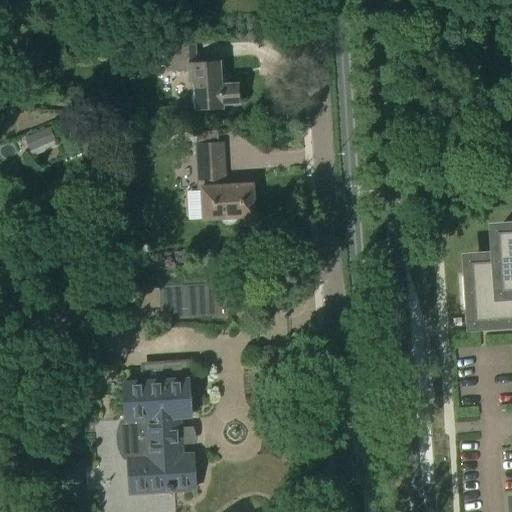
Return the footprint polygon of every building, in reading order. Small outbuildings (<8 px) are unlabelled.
[(132,0),(124,0),(104,15),(115,31),(141,12),(132,0)] [(194,44),(168,45),(169,72),(189,70),(189,81),(193,81),(195,108),(222,107),(221,104),(237,103),(237,98),(239,98),(238,87),(236,87),(236,83),(220,84),(219,62),(195,63),(194,44)] [(0,67),(0,87),(11,83),(3,66),(0,67)] [(49,126),(24,137),(32,156),(58,145),(49,126)] [(218,130),(194,132),(197,188),(201,188),(202,219),(254,216),(253,183),(225,185),(223,142),(219,142),(218,130)] [(88,167),(56,180),(64,199),(67,198),(68,202),(79,197),(78,194),(96,186),(88,167)] [(471,277),(461,277),(463,307),(473,307),(474,322),(511,319),(511,229),(496,230),(498,259),(470,261),(471,277)] [(69,258),(61,259),(63,272),(87,269),(85,247),(68,249),(69,258)] [(439,356),(431,357),(432,374),(440,373),(439,356)] [(116,436),(116,438),(116,441),(117,445),(118,449),(119,452),(121,455),(123,458),(124,459),(127,462),(130,497),(198,491),(195,453),(184,454),(184,444),(194,443),(195,440),(195,439),(195,436),(195,434),(195,432),(194,430),(193,427),(183,428),(182,419),(194,418),(191,376),(188,377),(187,362),(142,365),(143,380),(123,381),(124,420),(121,420),(120,422),(119,424),(118,427),(117,431),(116,434),(116,436)]
